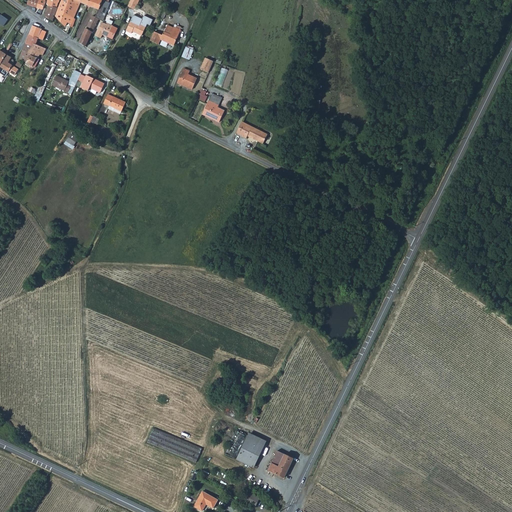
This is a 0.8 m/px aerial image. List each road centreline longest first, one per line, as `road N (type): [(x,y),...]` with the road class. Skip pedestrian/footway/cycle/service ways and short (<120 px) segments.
road 1 (unclassified): [(418,239),(189,125),(10,0)]
road 2 (track): [(0,305),(109,267),(204,271),(280,306),(347,388)]
road 3 (secondary): [(285,511),(418,239)]
road 4 (secondary): [(418,239),(511,46)]
road 5 (secondary): [(0,442),(145,511)]
